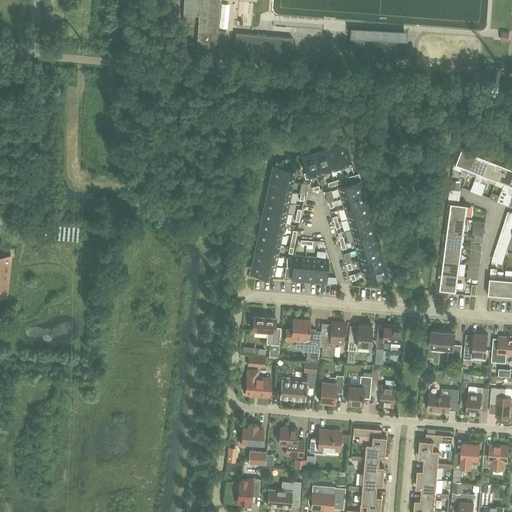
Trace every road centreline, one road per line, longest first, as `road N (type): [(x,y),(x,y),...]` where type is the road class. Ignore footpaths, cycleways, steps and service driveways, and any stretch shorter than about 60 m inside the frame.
road 1 (unclassified): [(511,100),(0,52)]
road 2 (residential): [(511,317),(242,295)]
road 3 (residential): [(397,421),(227,408)]
